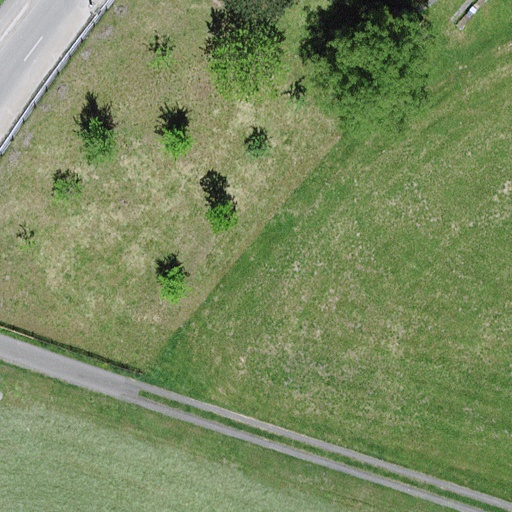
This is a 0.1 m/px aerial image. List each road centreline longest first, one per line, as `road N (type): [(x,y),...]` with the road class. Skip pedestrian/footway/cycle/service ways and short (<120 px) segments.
road 1 (track): [(499,511),(0,345)]
road 2 (tertiary): [(0,100),(72,0)]
